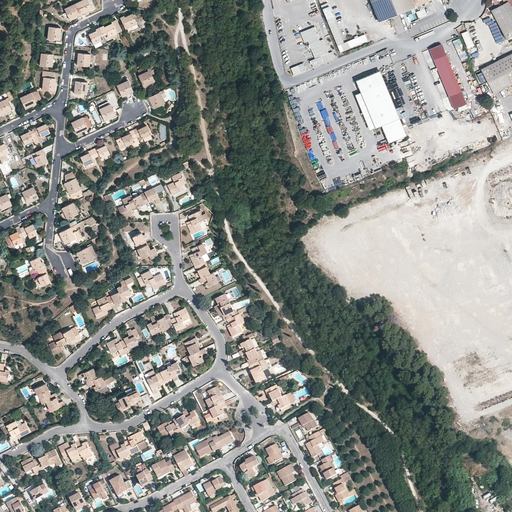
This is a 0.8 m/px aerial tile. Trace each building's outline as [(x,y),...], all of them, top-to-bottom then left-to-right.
[(76,3),(75,3),(81,14),(92,9),(87,0),(82,0),(81,1),(76,3)] [(368,40),(365,33),(346,41),(334,12),(332,13),(326,0),(319,0),(325,15),(326,14),(341,51),(368,40)] [(368,0),(378,21),(430,0),(368,0)] [(491,10),(505,38),(509,37),(511,34),(511,8),(508,1),(491,10)] [(81,14),(75,3),(64,9),(69,20),(81,14)] [(416,9),(420,18),(427,15),(423,6),(416,9)] [(128,32),(139,28),(132,14),(125,17),(124,16),(120,18),(126,29),(127,29),(128,32)] [(111,22),(112,23),(104,27),(104,25),(99,27),(103,35),(107,33),(108,37),(121,31),(116,20),(111,22)] [(59,40),(61,28),(49,27),(47,39),(59,40)] [(100,37),(103,35),(99,27),(95,29),(96,31),(89,34),(93,44),(101,40),(100,37)] [(332,51),(329,53),(323,39),(320,40),(314,27),(300,33),(304,43),(308,41),(315,58),(325,54),(311,60),(314,67),(335,59),(332,51)] [(468,30),(462,33),(467,47),(473,45),(468,30)] [(458,38),(452,41),(461,60),(467,57),(458,38)] [(443,49),(435,53),(437,57),(445,53),(443,49)] [(505,73),(511,68),(511,52),(481,69),(487,82),(505,73)] [(40,65),(51,67),(53,54),(41,53),(40,65)] [(89,66),(90,54),(78,53),(77,65),(89,66)] [(461,91),(445,55),(433,60),(449,96),(461,91)] [(291,68),(294,75),(306,70),(303,63),(291,68)] [(148,70),(145,72),(138,75),(143,86),(154,81),(151,74),(154,72),(151,66),(147,68),(148,70)] [(378,71),(354,80),(359,93),(373,128),(382,124),(389,142),(405,136),(378,71)] [(52,73),(44,73),(42,89),(54,91),(55,78),(52,78),(52,73)] [(511,85),(505,73),(487,82),(493,94),(511,85)] [(133,91),(128,80),(120,84),(117,85),(122,96),(133,91)] [(75,86),(81,87),(81,94),(86,94),(86,93),(89,93),(90,85),(87,84),(87,82),(75,81),(75,86)] [(164,92),(163,90),(148,97),(151,102),(156,100),(159,106),(165,103),(160,94),(164,92)] [(31,106),(36,103),(31,92),(20,98),(22,103),(29,100),(31,106)] [(373,128),(359,93),(356,95),(369,129),(373,128)] [(8,102),(6,98),(0,101),(0,114),(0,115),(12,109),(8,102)] [(31,106),(29,100),(22,103),(25,109),(31,106)] [(115,115),(110,104),(99,109),(102,115),(108,112),(110,117),(115,115)] [(110,117),(108,112),(102,115),(104,120),(110,117)] [(80,118),(71,123),(76,133),(87,128),(83,119),(87,117),(84,113),(81,114),(82,116),(82,117),(80,118)] [(36,135),(39,134),(41,137),(49,132),(45,124),(40,127),(36,128),(36,126),(32,128),(36,135)] [(147,125),(141,128),(138,130),(137,128),(133,129),(137,137),(139,141),(143,139),(142,138),(151,134),(147,125)] [(24,144),(34,140),(32,137),(36,135),(32,128),(29,130),(29,131),(26,133),(20,136),(24,144)] [(131,133),(127,135),(116,140),(120,149),(135,142),(134,139),(137,137),(133,129),(130,131),(131,133)] [(106,145),(100,148),(96,149),(96,148),(92,149),(96,157),(99,155),(101,158),(110,154),(106,145)] [(47,162),(44,156),(43,153),(44,152),(43,149),(32,154),(36,162),(38,166),(47,162)] [(89,151),(89,153),(86,154),(81,157),(84,165),(93,161),(92,159),(96,157),(92,149),(89,151)] [(511,227),(511,186),(502,162),(438,189),(451,219),(446,221),(458,250),(511,227)] [(180,172),(171,176),(174,182),(168,185),(168,186),(172,195),(181,190),(179,186),(181,185),(186,183),(180,172)] [(71,197),(82,192),(75,178),(64,183),(71,197)] [(38,197),(33,187),(22,192),(27,203),(38,197)] [(153,200),(152,198),(153,197),(154,199),(156,203),(160,201),(154,187),(144,191),(146,195),(149,202),(153,200)] [(11,205),(6,194),(0,197),(0,209),(0,210),(11,205)] [(136,206),(137,207),(145,203),(145,204),(149,202),(146,195),(142,197),(140,194),(132,198),(136,206)] [(122,199),(125,205),(118,208),(123,218),(132,213),(130,209),(132,208),(136,206),(132,198),(131,195),(122,199)] [(78,213),(72,202),(62,208),(64,212),(61,213),(64,219),(66,218),(67,219),(78,213)] [(403,220),(397,205),(352,224),(368,262),(361,265),(370,286),(422,264),(410,235),(414,234),(407,219),(403,220)] [(201,215),(199,211),(188,216),(190,220),(191,222),(187,224),(192,233),(206,226),(203,220),(204,219),(208,217),(206,213),(201,215)] [(32,224),(28,226),(24,228),(24,226),(20,228),(24,235),(24,236),(27,234),(29,237),(37,233),(32,224)] [(77,230),(73,232),(72,230),(74,230),(72,226),(59,232),(61,237),(62,237),(64,239),(62,240),(64,244),(76,238),(76,239),(81,237),(77,230)] [(17,230),(17,231),(13,233),(5,237),(10,246),(14,244),(22,240),(20,237),(24,235),(20,228),(17,230)] [(147,244),(144,238),(143,235),(141,232),(132,237),(138,249),(147,244)] [(202,263),(204,261),(201,254),(206,252),(202,243),(191,249),(193,253),(190,255),(195,266),(202,263)] [(150,250),(148,251),(147,249),(149,248),(147,244),(138,249),(137,249),(141,258),(149,255),(156,251),(154,247),(150,250)] [(95,252),(92,245),(77,252),(79,257),(81,256),(83,259),(81,260),(82,263),(93,258),(91,254),(95,252)] [(206,252),(201,254),(204,261),(206,261),(209,259),(206,252)] [(42,266),(41,262),(38,257),(30,261),(33,269),(29,271),(31,275),(38,272),(46,268),(44,265),(42,266)] [(210,273),(206,266),(204,266),(202,263),(195,266),(198,272),(199,275),(201,278),(210,273)] [(46,268),(38,272),(40,276),(37,277),(42,286),(50,282),(47,276),(46,273),(48,272),(46,268)] [(166,283),(161,273),(153,277),(150,271),(141,275),(147,288),(149,287),(152,286),(153,289),(166,283)] [(205,281),(207,280),(208,282),(206,282),(207,286),(217,281),(213,272),(210,273),(201,278),(199,279),(201,283),(205,281)] [(130,276),(120,281),(122,285),(117,288),(118,291),(123,300),(124,302),(127,300),(125,296),(124,294),(126,293),(127,295),(131,293),(126,284),(132,281),(130,276)] [(118,291),(110,295),(111,298),(107,299),(111,306),(123,300),(118,291)] [(218,303),(220,302),(221,304),(219,305),(215,307),(216,311),(221,308),(230,304),(231,304),(226,295),(216,299),(218,303)] [(105,296),(97,300),(99,305),(93,308),(97,318),(108,313),(107,310),(111,308),(111,306),(107,299),(105,296)] [(221,308),(223,312),(224,314),(222,315),(225,321),(227,320),(234,317),(233,316),(237,314),(235,311),(234,311),(230,304),(221,308)] [(185,326),(182,320),(189,317),(184,308),(175,312),(177,316),(175,317),(171,319),(172,321),(176,330),(185,326)] [(164,316),(156,320),(161,329),(168,325),(168,324),(168,323),(172,321),(171,319),(168,314),(164,316)] [(239,325),(244,323),(240,314),(234,317),(227,320),(230,324),(231,324),(232,326),(228,328),(233,337),(242,332),(239,325)] [(152,321),(153,323),(152,324),(150,322),(147,324),(151,334),(161,330),(161,329),(156,320),(154,315),(150,317),(152,321)] [(240,325),(244,332),(249,330),(245,323),(240,325)] [(81,337),(75,327),(63,333),(68,343),(72,341),(74,339),(75,340),(81,337)] [(129,335),(130,337),(128,338),(127,336),(123,338),(124,339),(128,348),(138,344),(132,331),(131,329),(127,331),(129,335)] [(62,331),(53,335),(55,341),(49,344),(53,353),(62,349),(60,345),(62,344),(63,345),(68,343),(63,333),(62,331)] [(199,350),(198,346),(197,344),(198,343),(195,337),(185,343),(187,347),(187,346),(190,354),(199,350)] [(255,349),(259,347),(254,337),(251,339),(255,349)] [(124,339),(119,341),(117,342),(115,339),(106,343),(111,353),(118,350),(120,355),(129,350),(128,348),(124,339)] [(246,353),(255,349),(251,339),(241,344),(243,348),(245,347),(246,349),(244,349),(239,351),(241,355),(246,353)] [(204,347),(199,350),(190,354),(188,355),(193,365),(203,361),(201,356),(199,357),(198,355),(200,354),(206,352),(204,347)] [(262,355),(260,351),(257,352),(255,349),(246,353),(248,357),(249,359),(247,360),(250,366),(259,362),(264,359),(261,355),(262,355)] [(264,359),(259,362),(253,364),(255,369),(256,371),(252,373),(256,382),(266,377),(263,371),(268,368),(269,368),(267,363),(266,364),(264,359)] [(4,371),(3,371),(3,369),(4,364),(0,362),(0,379),(7,380),(9,370),(5,369),(4,371)] [(167,366),(168,368),(172,376),(174,381),(178,379),(176,374),(175,372),(176,372),(177,374),(181,372),(176,362),(167,366)] [(86,376),(87,377),(85,378),(87,382),(97,377),(92,368),(78,375),(80,379),(84,377),(86,376)] [(156,374),(161,384),(167,381),(166,379),(168,378),(172,376),(168,368),(156,374)] [(155,387),(154,385),(156,384),(157,386),(161,384),(156,374),(146,379),(153,393),(157,391),(155,387)] [(89,386),(93,384),(95,383),(95,385),(94,386),(96,390),(105,385),(101,376),(97,377),(87,382),(89,386)] [(35,388),(38,394),(42,403),(46,401),(56,397),(57,396),(55,393),(50,394),(48,395),(48,394),(50,393),(45,383),(35,388)] [(273,401),(282,397),(277,385),(266,390),(270,398),(271,398),(273,401)] [(218,387),(209,391),(212,398),(207,400),(211,409),(223,404),(221,399),(223,398),(218,387)] [(135,402),(134,400),(136,399),(137,401),(139,405),(143,404),(141,399),(136,390),(126,394),(127,395),(131,404),(135,402)] [(295,402),(291,393),(282,397),(273,401),(272,402),(274,406),(278,404),(280,409),(295,402)] [(126,409),(125,407),(127,406),(131,404),(127,395),(118,399),(119,401),(115,403),(116,406),(119,412),(126,409)] [(59,402),(57,403),(56,402),(58,401),(56,397),(46,401),(50,411),(65,404),(63,400),(59,402)] [(225,402),(223,404),(211,409),(212,412),(215,418),(220,416),(220,418),(222,419),(228,416),(227,413),(226,413),(224,411),(223,408),(227,407),(225,402)] [(200,420),(195,411),(190,414),(187,410),(183,412),(185,415),(190,424),(191,426),(200,420)] [(215,418),(212,412),(205,416),(208,422),(215,418)] [(303,426),(305,424),(307,427),(309,431),(318,426),(316,421),(314,419),(313,420),(309,413),(299,418),(299,419),(303,426)] [(185,415),(181,417),(180,415),(174,420),(175,422),(180,430),(190,424),(185,415)] [(25,422),(18,426),(15,420),(6,425),(12,438),(17,435),(16,434),(18,433),(20,436),(30,431),(25,422)] [(164,437),(170,433),(173,438),(182,432),(180,430),(175,422),(171,425),(169,426),(167,422),(158,428),(164,437)] [(182,432),(182,433),(192,427),(191,426),(190,424),(180,430),(182,432)] [(222,445),(226,443),(227,445),(235,441),(233,437),(230,431),(219,437),(218,436),(213,438),(215,441),(219,449),(222,447),(222,445)] [(321,450),(318,445),(323,443),(320,437),(322,436),(319,431),(310,437),(312,441),(306,444),(309,448),(314,457),(322,453),(321,450)] [(131,455),(141,450),(137,443),(144,440),(140,432),(128,438),(129,440),(125,442),(126,444),(131,454),(131,455)] [(147,446),(144,440),(137,443),(141,450),(147,446)] [(210,444),(208,440),(195,447),(201,457),(208,453),(213,450),(214,451),(219,449),(215,441),(210,444)] [(76,442),(76,444),(81,454),(83,457),(92,452),(87,442),(81,445),(79,441),(76,442)] [(59,447),(64,457),(70,454),(72,458),(81,454),(76,444),(70,446),(68,442),(59,447)] [(131,454),(126,444),(120,447),(118,442),(110,446),(114,453),(118,451),(119,453),(121,458),(131,454)] [(283,457),(280,450),(279,448),(276,443),(266,448),(270,456),(274,462),(283,457)] [(55,449),(51,452),(56,462),(58,467),(62,465),(55,449)] [(185,467),(193,463),(186,451),(174,457),(175,459),(182,471),(186,469),(185,467)] [(42,456),(43,457),(39,459),(44,468),(56,462),(51,452),(42,456)] [(256,474),(254,470),(252,468),(255,466),(259,464),(258,461),(255,456),(250,459),(246,461),(247,464),(245,465),(244,463),(241,465),(241,466),(241,467),(244,474),(246,473),(249,478),(255,474),(256,474)] [(324,464),(320,466),(327,480),(337,474),(335,471),(331,461),(332,460),(330,456),(322,460),(324,464)] [(22,463),(26,472),(33,469),(36,474),(45,470),(44,468),(39,459),(39,457),(34,459),(33,457),(22,463)] [(162,473),(163,474),(170,470),(170,472),(175,469),(171,461),(167,463),(165,460),(153,467),(157,475),(162,473)] [(292,464),(280,470),(283,477),(282,478),(286,485),(296,480),(294,475),(293,476),(292,473),(293,472),(295,471),(292,464)] [(326,480),(327,480),(320,466),(318,467),(326,480)] [(143,472),(144,472),(137,476),(142,486),(149,482),(149,480),(153,478),(148,469),(143,472)] [(121,475),(111,481),(118,494),(120,498),(125,496),(125,495),(124,492),(130,489),(133,487),(129,481),(125,483),(121,475)] [(226,485),(222,478),(221,476),(217,478),(204,485),(209,495),(213,492),(222,488),(222,487),(226,485)] [(256,490),(258,494),(260,497),(262,502),(275,495),(274,492),(267,479),(252,488),(254,491),(256,490)] [(337,488),(336,488),(339,494),(337,495),(336,496),(339,502),(350,497),(348,493),(343,485),(345,484),(344,482),(342,479),(334,483),(337,488)] [(108,486),(105,480),(94,486),(96,488),(91,491),(96,500),(101,497),(99,494),(101,493),(103,496),(105,500),(109,498),(104,489),(108,486)] [(45,485),(32,492),(36,499),(49,492),(45,485)] [(308,498),(307,498),(305,492),(303,488),(295,493),(296,496),(291,499),(294,504),(298,502),(301,508),(311,503),(308,498)] [(311,503),(313,502),(308,493),(307,491),(305,492),(307,498),(308,498),(311,503)] [(85,506),(91,503),(87,496),(83,498),(80,492),(70,498),(75,508),(84,503),(85,506)] [(189,511),(192,511),(189,505),(197,501),(192,492),(185,495),(186,497),(184,499),(183,497),(179,499),(175,502),(178,509),(179,511),(184,508),(185,511),(189,511)] [(225,499),(222,495),(216,498),(218,503),(225,499)] [(214,511),(228,504),(232,511),(239,511),(231,496),(225,499),(218,503),(211,507),(214,511)] [(26,511),(21,502),(20,502),(18,498),(9,502),(13,509),(11,510),(12,511),(26,511)] [(218,503),(216,498),(209,502),(211,507),(218,503)] [(170,505),(171,506),(164,510),(160,511),(174,511),(178,509),(175,502),(170,505)]
